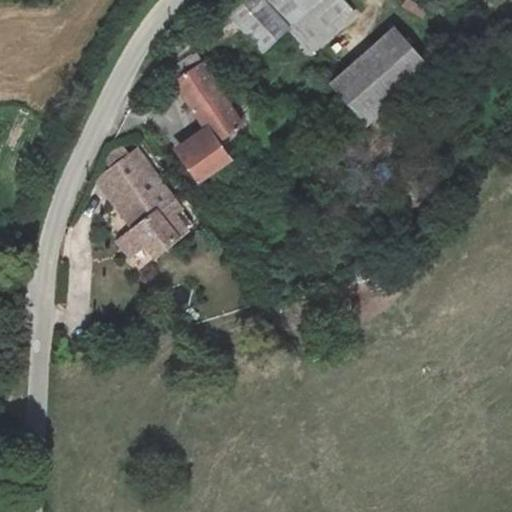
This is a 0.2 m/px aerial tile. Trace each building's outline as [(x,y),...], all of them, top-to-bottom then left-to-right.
[(279,16),(300,0),(259,0),(275,20),(279,16)] [(327,0),(300,0),(279,16),(300,46),(342,18),(327,0)] [(386,28),(322,84),(356,125),(421,71),(386,28)] [(278,66),(267,36),(246,46),(266,90),(282,77),(278,66)] [(178,80),(206,65),(193,41),(165,56),(178,80)] [(206,65),(178,80),(213,139),(238,125),(206,65)] [(226,160),(213,139),(181,157),(196,180),(200,176),(226,160)] [(103,189),(143,163),(131,145),(94,169),(93,172),(103,189)] [(143,163),(103,189),(142,249),(133,257),(145,275),(179,249),(161,221),(172,211),(168,202),(143,163)]
